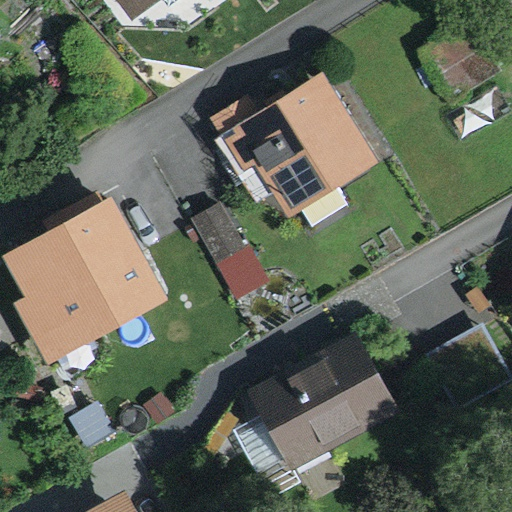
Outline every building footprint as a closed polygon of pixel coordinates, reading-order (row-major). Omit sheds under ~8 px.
[(418,50),(450,101),(500,70),(469,18),(418,50)] [(245,102),(217,119),(244,163),(260,153),(288,198),(292,196),(310,224),(345,202),(328,174),(360,154),(318,85),(258,123),(245,102)] [(46,342),(147,287),(95,196),(64,213),(74,231),(22,261),(41,296),(26,304),(46,342)] [(193,217),(217,260),(242,246),(217,203),(193,217)] [(289,462),(393,406),(355,336),(251,393),(289,462)] [(476,342),(427,368),(453,416),(502,389),(476,342)]
